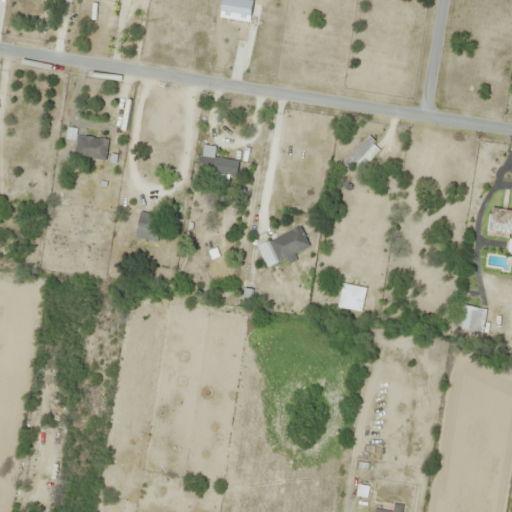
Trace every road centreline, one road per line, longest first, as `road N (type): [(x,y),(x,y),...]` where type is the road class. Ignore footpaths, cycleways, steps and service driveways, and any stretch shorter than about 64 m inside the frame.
road 1 (residential): [(0,48),(511,133)]
road 2 (residential): [(446,0),(428,120)]
